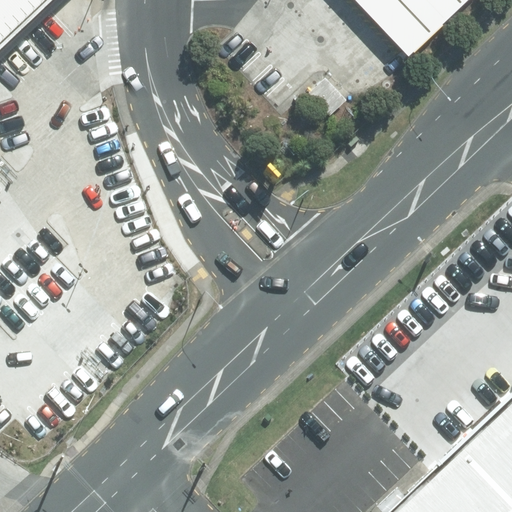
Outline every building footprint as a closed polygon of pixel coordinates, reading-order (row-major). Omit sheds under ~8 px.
[(0,0),(0,36),(37,0),(0,0)] [(471,0),(358,0),(411,56),(471,0)] [(342,100),(321,79),(305,94),(325,115),(342,100)] [(0,331),(0,347),(8,339),(0,331)] [(511,511),(511,412),(448,473),(406,511),(511,511)]
